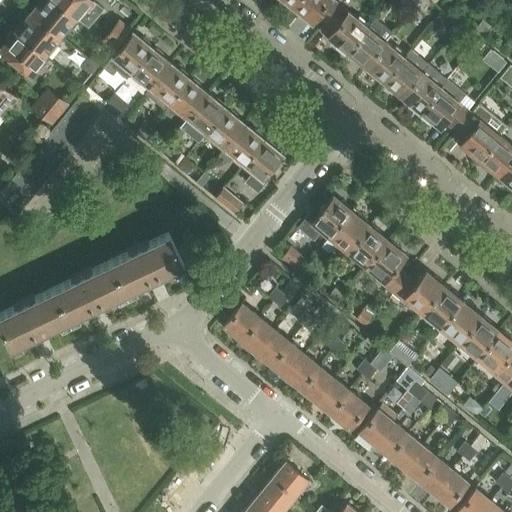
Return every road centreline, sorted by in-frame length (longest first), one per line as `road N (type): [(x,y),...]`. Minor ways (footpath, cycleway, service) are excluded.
road 1 (residential): [(177,328),(358,116)]
road 2 (residential): [(511,237),(358,116)]
road 3 (residential): [(0,409),(177,328)]
road 4 (residential): [(358,116),(209,0)]
road 5 (residential): [(400,511),(278,415)]
road 6 (residential): [(278,415),(177,328)]
road 7 (residential): [(201,511),(278,415)]
